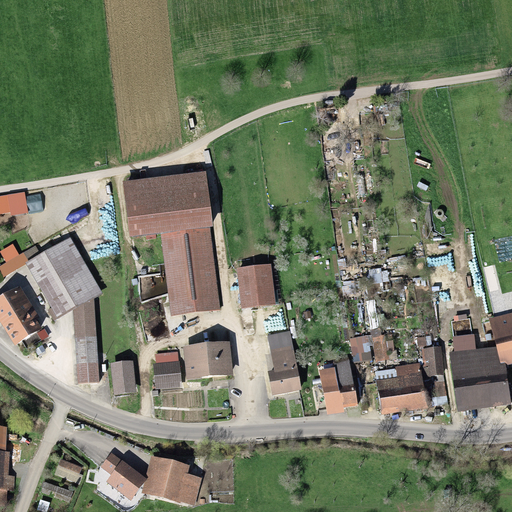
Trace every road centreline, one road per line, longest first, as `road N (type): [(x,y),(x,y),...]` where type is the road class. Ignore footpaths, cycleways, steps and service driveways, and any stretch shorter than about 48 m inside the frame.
road 1 (track): [(0,191),(151,161),(281,107),(511,71)]
road 2 (secondary): [(64,401),(131,428),(172,434),(511,432)]
road 3 (residential): [(17,511),(64,401)]
